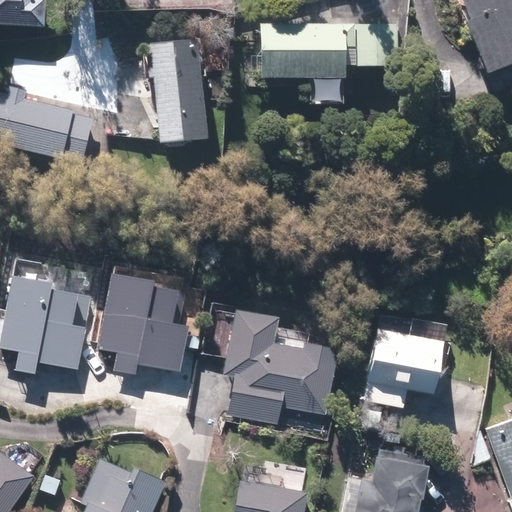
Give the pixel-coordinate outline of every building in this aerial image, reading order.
[(0,0),(0,24),(47,28),(48,0),(0,0)] [(511,61),(511,0),(460,0),(468,21),(464,23),(484,73),(511,61)] [(395,25),(259,24),(259,78),(342,78),(342,65),(395,65),(395,25)] [(205,138),(195,40),(148,44),(157,143),(205,138)] [(0,93),(0,145),(80,165),(91,119),(70,114),(71,111),(23,99),(24,93),(8,89),(7,96),(0,93)] [(14,275),(0,349),(20,353),(16,370),(38,374),(40,363),(81,371),(89,327),(81,325),(87,293),(52,286),(53,283),(14,275)] [(110,275),(96,348),(115,352),(112,370),(133,374),(135,363),(176,370),(185,326),(177,325),(183,292),(147,285),(148,282),(110,275)] [(275,318),(235,310),(222,373),(234,376),(226,414),(275,423),(278,406),(323,415),(336,349),(302,342),(301,349),(270,344),(275,318)] [(440,341),(375,329),(362,401),(400,408),(404,389),(431,394),(440,341)] [(511,418),(484,429),(510,498),(509,499),(511,507),(511,418)] [(419,499),(425,465),(420,465),(421,457),(378,449),(376,457),(373,456),(369,481),(360,479),(354,511),(414,511),(417,499),(419,499)] [(0,511),(7,511),(33,476),(0,453),(0,511)] [(149,511),(163,481),(130,467),(128,472),(97,459),(79,502),(83,504),(80,511),(149,511)] [(301,511),(305,492),(239,481),(233,511),(301,511)]
